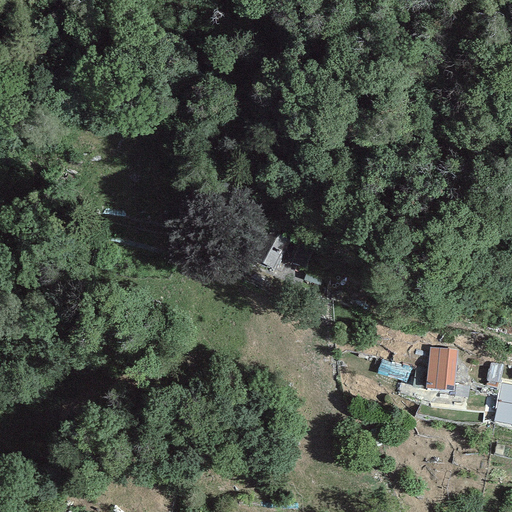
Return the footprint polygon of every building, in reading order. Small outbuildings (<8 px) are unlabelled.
[(260,245),(245,238),(237,256),(274,272),(289,241),(267,231),(260,245)] [(313,248),(299,243),(291,263),(306,268),(313,248)] [(323,274),(308,269),(305,280),(320,285),(323,274)] [(458,351),(430,348),(425,388),(454,392),(458,351)] [(511,386),(502,384),(494,423),(511,426),(511,386)]
